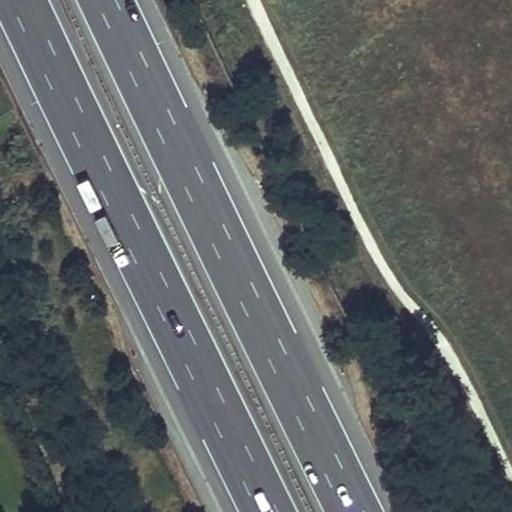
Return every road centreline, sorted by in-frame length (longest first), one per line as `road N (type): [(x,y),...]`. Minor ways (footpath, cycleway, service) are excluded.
road 1 (motorway): [(354,511),(110,0)]
road 2 (motorway): [(25,0),(268,511)]
